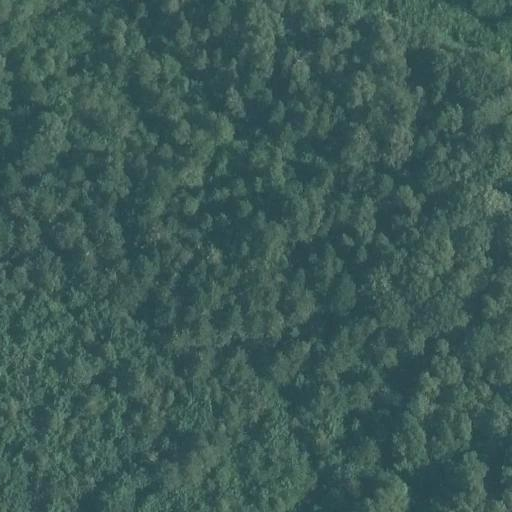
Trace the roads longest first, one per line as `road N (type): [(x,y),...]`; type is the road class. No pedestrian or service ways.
road 1 (track): [(511,225),(419,511)]
road 2 (track): [(298,0),(511,85)]
